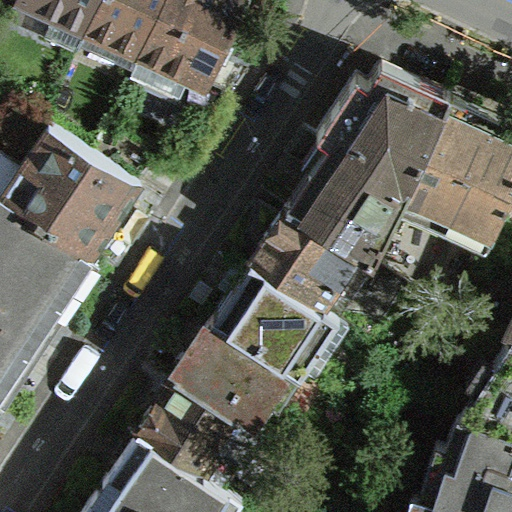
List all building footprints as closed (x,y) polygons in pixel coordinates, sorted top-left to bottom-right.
[(35,0),(56,9),(47,28),(78,42),(87,24),(97,0),(35,0)] [(97,0),(87,24),(138,47),(160,0),(97,0)] [(242,0),(160,0),(138,47),(205,79),(220,47),(242,0)] [(296,203),(353,241),(372,254),(400,195),(450,88),(382,56),(368,76),(357,69),(318,128),(329,135),(316,154),(308,167),(316,172),(296,203)] [(442,215),(488,236),(498,216),(498,215),(511,186),(511,116),(485,104),(450,88),(400,195),(410,200),(411,198),(443,213),(442,215)] [(93,144),(140,176),(158,147),(107,113),(93,144)] [(0,138),(0,186),(82,241),(92,248),(95,243),(98,243),(104,241),(107,239),(110,236),(112,233),(114,229),(114,224),(114,221),(113,217),(116,211),(140,176),(93,144),(48,115),(23,153),(0,138)] [(0,364),(23,330),(33,337),(36,332),(56,302),(46,296),(82,241),(0,186),(0,364)] [(511,186),(498,215),(511,219),(511,186)] [(347,280),(333,271),(353,241),(296,203),(288,197),(265,231),(250,254),(323,302),(338,279),(344,284),(347,280)] [(323,302),(250,254),(231,282),(213,310),(300,368),(311,377),(350,319),(323,302)] [(263,425),(300,368),(213,310),(191,343),(175,367),(262,424),(263,425)] [(511,327),(460,406),(511,423),(511,327)] [(148,408),(137,423),(224,481),(262,424),(175,367),(148,408)] [(511,511),(511,423),(460,406),(457,405),(446,439),(436,436),(419,488),(491,511),(511,511)] [(227,511),(241,492),(224,481),(137,423),(104,473),(78,511),(227,511)] [(491,511),(419,488),(411,485),(401,511),(491,511)]
